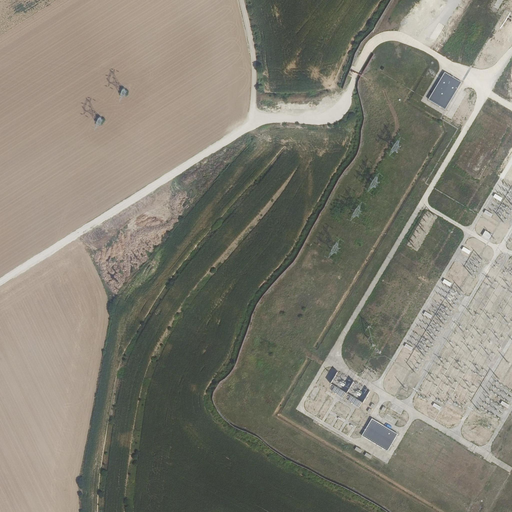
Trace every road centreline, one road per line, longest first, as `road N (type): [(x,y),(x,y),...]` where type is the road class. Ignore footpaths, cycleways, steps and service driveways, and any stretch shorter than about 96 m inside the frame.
road 1 (track): [(249,125),(0,281)]
road 2 (track): [(357,74),(342,109),(328,118),(249,125)]
road 3 (track): [(249,125),(255,75),(240,0)]
